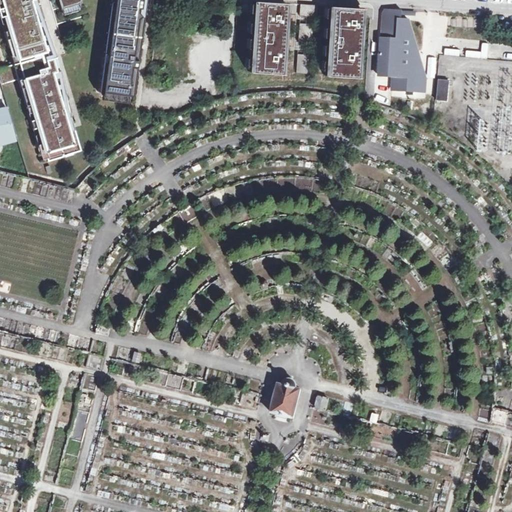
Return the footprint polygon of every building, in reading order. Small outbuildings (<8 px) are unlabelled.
[(71,152),(79,150),(72,128),(66,129),(65,126),(67,126),(62,109),(51,71),(58,69),(54,56),(47,58),(30,0),(0,0),(0,1),(10,35),(18,63),(22,78),(47,160),(62,156),(62,154),(61,151),(70,148),(71,152)] [(54,56),(34,0),(30,0),(47,58),(54,56)] [(57,0),(60,8),(80,2),(80,0),(57,0)] [(103,53),(98,91),(131,95),(142,19),(137,12),(137,7),(139,8),(140,0),(114,0),(107,53),(103,53)] [(221,9),(222,1),(217,0),(214,0),(214,7),(221,9)] [(285,2),(254,0),(249,71),(280,73),(285,2)] [(79,7),(80,2),(60,8),(61,12),(79,7)] [(317,5),(300,4),(299,16),(317,17),(317,5)] [(361,8),(329,6),(325,75),(355,77),(361,8)] [(407,11),(384,10),(381,13),(377,77),(391,78),(391,91),(426,93),(426,78),(407,11)] [(314,24),(299,23),(298,42),(312,43),(314,24)] [(308,55),(297,54),(296,73),(307,74),(308,55)] [(18,63),(0,67),(0,83),(0,84),(22,78),(18,63)] [(72,128),(58,69),(51,71),(62,109),(67,126),(65,126),(66,129),(72,128)] [(437,100),(448,101),(449,77),(439,77),(437,100)] [(9,107),(0,108),(0,144),(18,142),(9,107)] [(439,259),(447,273),(458,267),(451,253),(439,259)] [(132,362),(140,363),(141,354),(133,352),(132,362)] [(270,413),(293,418),(301,390),(296,388),(297,385),(296,383),(293,380),(290,380),(288,380),(285,382),(284,385),(278,384),(270,413)] [(324,412),(328,399),(316,395),(313,409),(324,412)] [(91,407),(92,396),(80,396),(80,407),(91,407)] [(255,408),(257,400),(242,396),(240,405),(255,408)] [(490,423),(507,425),(508,410),(492,408),(490,423)]
